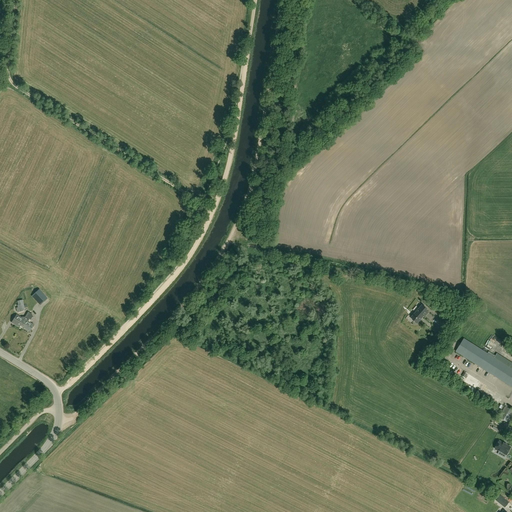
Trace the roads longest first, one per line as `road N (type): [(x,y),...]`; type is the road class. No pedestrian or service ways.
road 1 (track): [(57,394),(192,252),(226,173),(248,47)]
road 2 (track): [(59,423),(169,321),(210,265),(247,187)]
road 3 (track): [(247,187),(279,0)]
